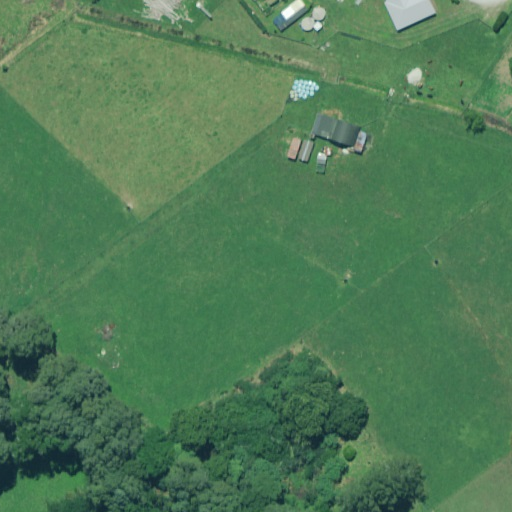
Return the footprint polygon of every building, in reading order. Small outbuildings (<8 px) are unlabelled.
[(301,0),(300,0),(274,21),(280,29),(307,8),(301,0)] [(387,0),(389,2),(386,4),(399,32),(438,14),(431,0),(387,0)] [(360,128),(325,117),(318,136),(354,148),(360,128)] [(368,137),(360,134),(354,153),(362,156),(368,137)] [(300,160),(306,141),(296,138),(290,157),(300,160)] [(315,144),(306,141),(300,160),(308,163),(315,144)]
